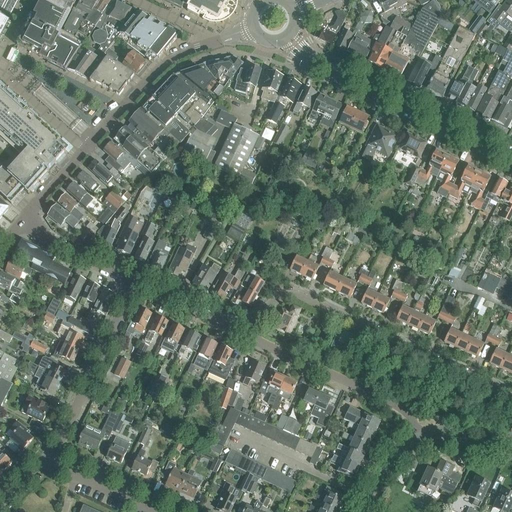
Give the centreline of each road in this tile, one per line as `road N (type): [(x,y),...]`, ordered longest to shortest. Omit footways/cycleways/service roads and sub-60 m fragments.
road 1 (residential): [(511,399),(305,299),(269,309),(241,336)]
road 2 (tertiary): [(511,158),(289,38)]
road 3 (residential): [(412,442),(386,400),(241,336)]
road 4 (residential): [(40,463),(128,283)]
road 5 (residential): [(87,150),(160,70),(203,42)]
road 6 (residential): [(241,336),(128,283)]
road 7 (residential): [(128,283),(50,243),(31,212)]
